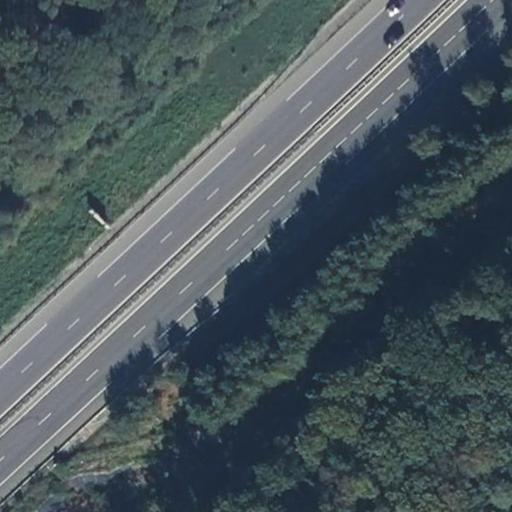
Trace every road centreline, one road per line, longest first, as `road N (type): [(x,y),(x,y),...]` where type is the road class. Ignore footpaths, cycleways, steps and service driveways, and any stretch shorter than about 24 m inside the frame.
road 1 (motorway): [(0,457),(489,0)]
road 2 (motorway): [(413,0),(0,389)]
